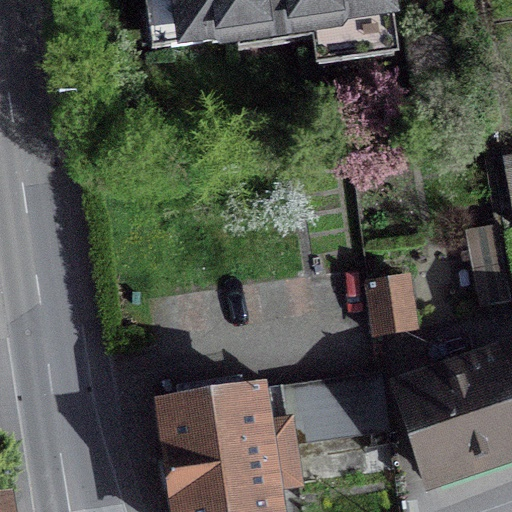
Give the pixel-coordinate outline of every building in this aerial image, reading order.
[(148,0),(149,1),(153,0),(160,0),(168,50),(237,40),(237,36),(308,25),(312,52),(388,41),(381,0),(148,0)] [(492,230),(464,235),(478,309),(506,304),(492,230)] [(412,331),(405,280),(365,287),(372,337),(412,331)] [(476,463),(511,450),(511,427),(494,372),(402,401),(427,479),(476,463)] [(279,395),(293,488),(391,472),(377,381),(279,395)] [(173,496),(175,511),(272,511),(256,397),(161,411),(168,461),(167,461),(172,496),(173,496)]
